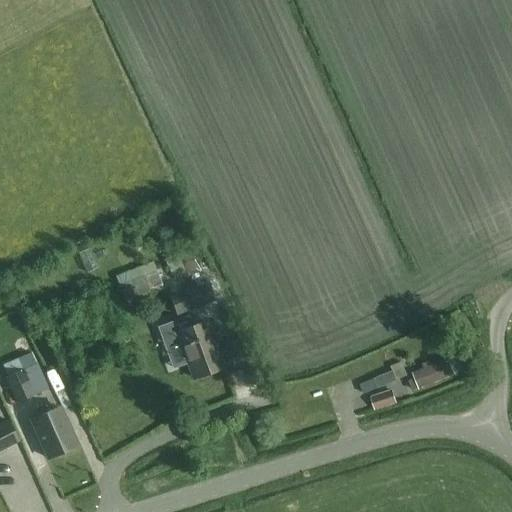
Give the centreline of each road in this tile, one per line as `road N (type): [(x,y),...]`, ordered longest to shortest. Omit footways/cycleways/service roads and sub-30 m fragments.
road 1 (tertiary): [(490,437),(473,428),(419,426),(133,511)]
road 2 (unclassified): [(490,437),(499,312),(511,296)]
